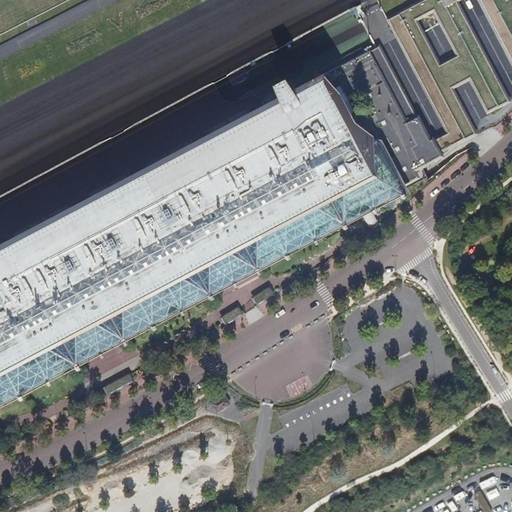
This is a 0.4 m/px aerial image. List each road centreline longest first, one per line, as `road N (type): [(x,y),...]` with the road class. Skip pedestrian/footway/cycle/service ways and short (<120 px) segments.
road 1 (residential): [(0,475),(150,403),(406,239)]
road 2 (unknown): [(0,174),(327,0)]
road 3 (unclassified): [(511,409),(406,239)]
road 4 (unknown): [(511,386),(446,281),(440,243)]
road 5 (residential): [(406,239),(511,149)]
